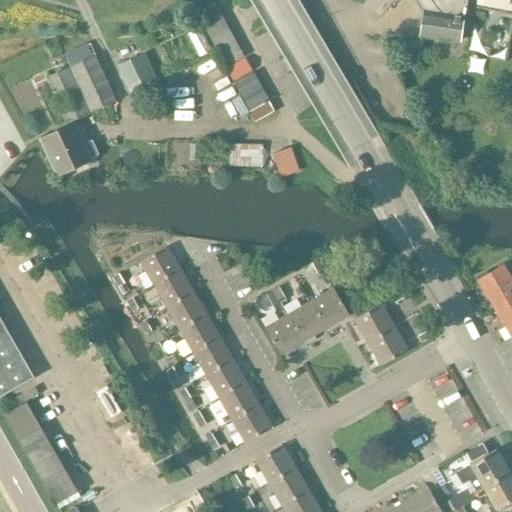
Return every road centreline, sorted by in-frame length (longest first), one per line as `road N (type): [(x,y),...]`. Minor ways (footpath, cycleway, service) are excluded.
road 1 (tertiary): [(472,340),(273,0)]
road 2 (residential): [(297,426),(320,426),(472,340)]
road 3 (residential): [(297,426),(202,266)]
